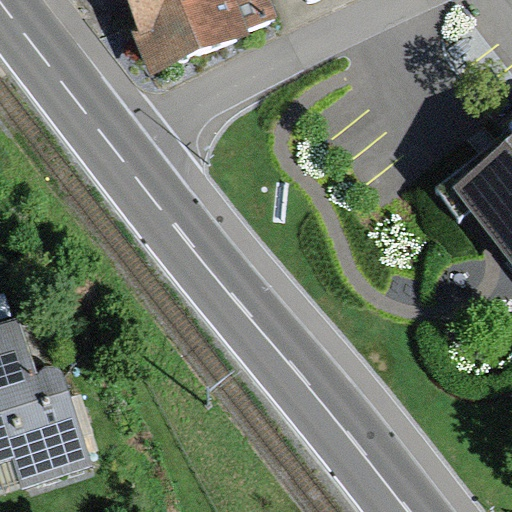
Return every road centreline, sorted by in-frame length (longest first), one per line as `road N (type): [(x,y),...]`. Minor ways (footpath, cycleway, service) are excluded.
road 1 (primary): [(392,511),(121,156)]
road 2 (residential): [(121,156),(227,83),(414,0)]
road 3 (primary): [(121,156),(0,6)]
